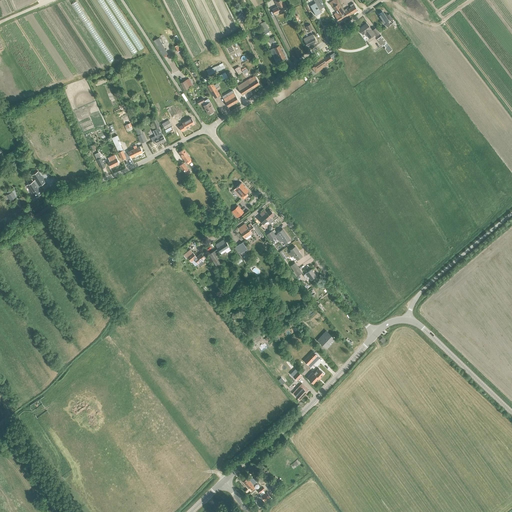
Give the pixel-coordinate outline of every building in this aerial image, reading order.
[(275,14),(287,9),(282,0),(276,3),(277,6),(272,9),(275,14)] [(313,0),(315,2),(310,5),(315,15),(318,13),(321,12),(319,10),(325,6),(321,0),(313,0)] [(348,16),(344,10),(338,0),(334,0),(329,3),(334,6),(337,12),(334,14),(338,22),(348,16)] [(349,7),(344,10),(348,16),(357,10),(358,10),(354,3),(350,5),(352,7),(349,8),(349,7)] [(390,24),(388,21),(382,12),(379,14),(384,23),(386,26),(390,24)] [(262,23),(259,24),(262,31),(267,29),(264,22),(262,23)] [(372,31),(370,29),(371,28),(367,23),(359,29),(363,34),(365,33),(369,38),(374,34),(375,36),(379,33),(375,28),(372,31)] [(303,39),(307,46),(316,42),(313,34),(303,39)] [(387,43),(381,35),(376,39),(382,46),(387,43)] [(158,38),(153,41),(163,56),(168,53),(158,38)] [(387,43),(384,45),(385,47),(384,48),(388,53),(392,50),(387,43)] [(270,50),(276,63),(285,58),(279,45),(274,48),(270,50)] [(315,66),(312,67),(316,73),(324,67),(322,64),(326,62),(327,63),(337,57),(334,52),(330,55),(329,54),(324,58),(323,56),(316,60),(318,62),(314,65),(315,66)] [(237,85),(242,94),(259,84),(255,76),(252,78),(252,77),(237,85)] [(181,84),(184,91),(189,88),(185,81),(181,84)] [(212,83),(208,85),(215,98),(219,95),(212,83)] [(234,92),(223,98),(225,102),(228,107),(238,101),(236,96),(234,92)] [(207,103),(203,105),(208,114),(214,111),(212,108),(213,107),(208,99),(205,100),(207,103)] [(122,119),(124,125),(132,122),(129,116),(122,119)] [(179,126),(182,131),(195,124),(191,118),(182,123),(183,124),(179,126)] [(150,122),(151,123),(153,123),(156,128),(158,127),(160,130),(162,129),(161,126),(160,126),(157,119),(152,121),(150,122)] [(162,124),(165,129),(172,125),(169,120),(162,124)] [(152,139),(154,143),(156,142),(158,144),(165,140),(163,135),(161,132),(155,136),(156,137),(152,139)] [(111,138),(118,152),(122,149),(120,145),(121,144),(117,135),(111,138)] [(134,148),(134,149),(128,152),(131,157),(143,152),(140,146),(137,148),(136,146),(134,148)] [(179,152),(186,162),(191,158),(184,149),(179,152)] [(94,154),(97,160),(101,169),(105,167),(98,152),(94,154)] [(110,161),(108,162),(111,167),(119,163),(116,158),(115,154),(108,158),(110,161)] [(179,165),(185,174),(189,171),(183,162),(179,165)] [(28,184),(27,185),(34,198),(41,194),(40,192),(42,190),(39,186),(45,182),(38,171),(32,175),(35,180),(33,181),(32,179),(27,182),(28,184)] [(241,193),(239,195),(242,197),(243,196),(249,191),(241,182),(236,188),(241,193)] [(15,197),(12,192),(11,192),(10,190),(8,191),(9,193),(7,194),(7,195),(8,194),(11,200),(15,197)] [(238,205),(232,211),(234,214),(235,213),(238,216),(243,211),(238,205)] [(258,219),(263,224),(267,220),(269,223),(273,220),(271,217),(274,214),(270,209),(265,213),(263,211),(259,213),(262,216),(258,219)] [(245,224),(238,229),(244,237),(246,240),(251,237),(249,233),(254,229),(258,235),(262,233),(255,223),(252,225),(251,223),(248,225),(249,227),(247,228),(245,224)] [(270,240),(271,240),(276,236),(278,240),(281,238),(284,243),(290,239),(282,229),(278,232),(277,233),(278,233),(275,235),(272,231),(270,232),(267,234),(270,240)] [(218,249),(209,255),(217,268),(221,266),(215,255),(220,252),(224,249),(225,251),(227,253),(231,250),(229,246),(224,239),(215,245),(218,249)] [(236,246),(241,253),(240,253),(247,262),(250,260),(244,251),(247,248),(243,242),(236,246)] [(288,253),(291,257),(294,255),(297,260),(302,256),(295,246),(290,250),(291,251),(288,253)] [(187,257),(191,261),(194,259),(198,263),(200,265),(201,265),(203,263),(203,262),(202,260),(205,258),(201,253),(197,257),(193,252),(187,257)] [(290,266),(294,271),(298,267),(297,265),(295,262),(290,266)] [(298,267),(294,271),(297,276),(302,272),(299,268),(298,267)] [(303,275),(306,278),(308,276),(311,279),(316,275),(312,269),(303,275)] [(326,331),(318,340),(326,348),(329,345),(335,339),(329,334),(326,331)] [(313,351),(304,361),(308,365),(310,367),(313,364),(311,362),(317,356),(313,351)] [(318,369),(315,373),(320,378),(324,374),(318,369)] [(293,376),(297,380),(302,375),(298,371),(293,376)] [(320,378),(315,373),(314,373),(313,372),(307,378),(314,384),(320,378)] [(295,390),(292,393),(295,395),(300,400),(301,398),(309,390),(304,386),(298,392),(295,390)] [(242,481),(248,488),(249,487),(251,490),(254,487),(252,485),(253,484),(247,477),(242,481)] [(261,496),(264,501),(270,497),(267,492),(261,496)]
